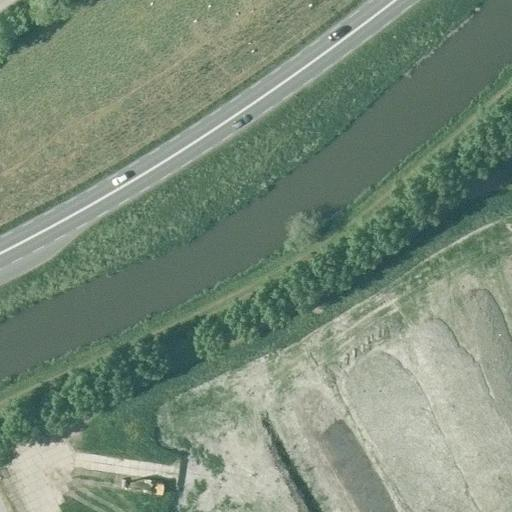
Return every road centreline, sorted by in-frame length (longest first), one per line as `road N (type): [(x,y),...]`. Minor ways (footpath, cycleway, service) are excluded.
road 1 (track): [(511,90),(330,241),(0,411)]
road 2 (primary): [(0,253),(282,83),(394,0)]
